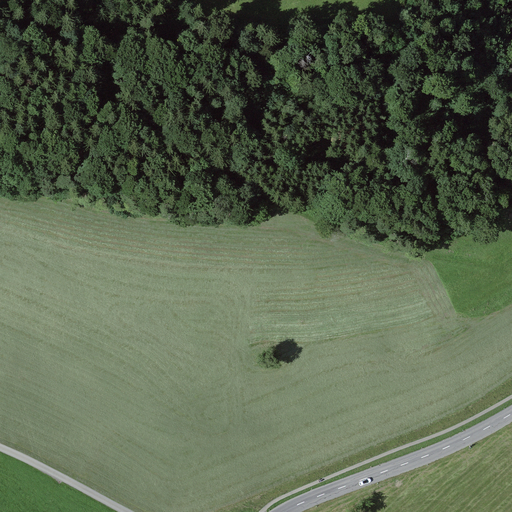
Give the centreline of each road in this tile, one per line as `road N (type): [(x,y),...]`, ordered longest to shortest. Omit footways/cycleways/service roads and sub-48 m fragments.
road 1 (tertiary): [(284,511),(511,413)]
road 2 (track): [(126,511),(0,449)]
